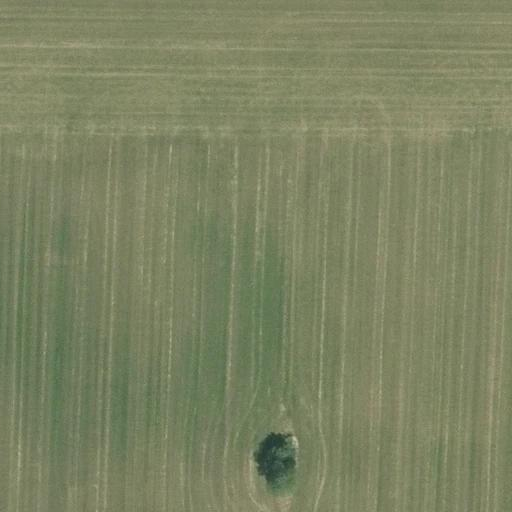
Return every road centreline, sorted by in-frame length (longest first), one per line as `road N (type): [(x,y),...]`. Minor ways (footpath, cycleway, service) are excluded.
road 1 (unknown): [(0,5),(333,0)]
road 2 (unknown): [(0,149),(47,149),(80,183),(207,182)]
